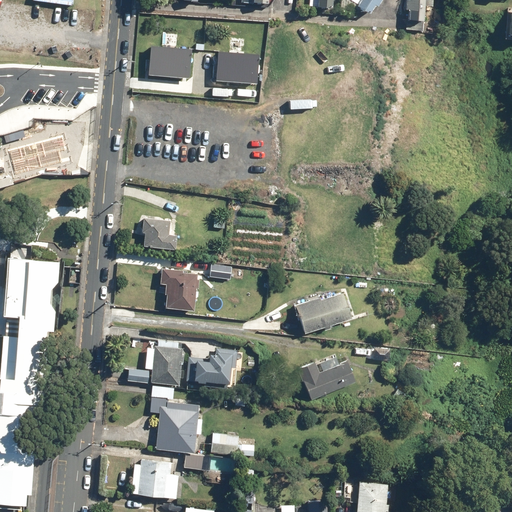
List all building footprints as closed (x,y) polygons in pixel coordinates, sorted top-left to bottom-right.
[(375,0),(344,0),(338,10),(351,18),(357,7),(367,13),(375,0)] [(420,0),(406,0),(406,19),(419,19),(420,0)] [(192,50),(152,46),(149,75),(190,79),(192,50)] [(260,55),(219,52),(216,81),(258,84),(260,55)] [(0,128),(29,124),(27,116),(0,120),(0,128)] [(70,160),(64,137),(12,153),(19,175),(70,160)] [(170,219),(142,217),(141,232),(144,232),(143,246),(175,249),(177,235),(169,234),(170,219)] [(225,218),(212,217),(212,228),(225,229),(225,218)] [(0,317),(2,317),(1,327),(43,331),(50,332),(52,312),(45,304),(47,289),(55,281),(57,263),(4,258),(0,302),(0,317)] [(233,266),(209,263),(208,277),(231,280),(233,266)] [(198,272),(161,268),(160,283),(167,284),(166,294),(165,307),(193,310),(198,272)] [(343,291),(295,305),(303,332),(351,318),(343,291)] [(0,504),(27,506),(28,495),(30,495),(43,331),(1,327),(0,336),(3,336),(0,378),(0,504)] [(181,348),(154,346),(151,382),(177,384),(181,348)] [(215,359),(189,356),(186,379),(229,383),(231,367),(235,367),(237,349),(216,347),(215,359)] [(315,362),(298,369),(310,399),(355,381),(346,360),(318,371),(315,362)] [(148,370),(128,368),(127,380),(147,382),(148,370)] [(172,385),(151,384),(150,398),(171,399),(172,385)] [(406,394),(397,388),(391,397),(401,403),(406,394)] [(198,410),(159,406),(154,448),(193,452),(198,410)] [(238,435),(212,431),(210,451),(235,455),(238,435)] [(204,456),(185,454),(184,466),(202,468),(204,456)] [(169,461),(140,458),(137,493),(174,497),(177,474),(167,473),(169,461)] [(251,469),(238,469),(238,477),(251,478),(251,469)] [(231,472),(206,470),(205,483),(230,485),(231,472)] [(383,511),(386,483),(358,480),(355,511),(383,511)] [(250,511),(254,484),(238,482),(234,511),(250,511)]
